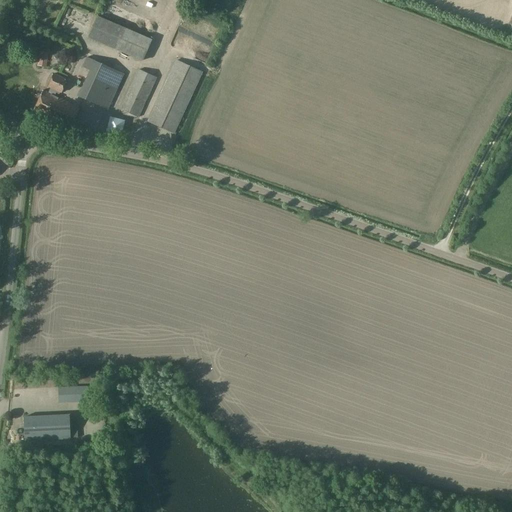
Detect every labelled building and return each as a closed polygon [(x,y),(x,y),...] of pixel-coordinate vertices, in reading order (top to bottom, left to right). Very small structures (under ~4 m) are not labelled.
[(97,16),(87,38),(142,61),(152,40),(97,16)] [(14,30),(22,27),(20,20),(12,23),(14,30)] [(27,38),(35,37),(34,29),(26,30),(27,38)] [(36,65),(47,66),(47,52),(37,51),(36,65)] [(108,110),(124,73),(87,57),(82,67),(89,71),(78,96),(108,110)] [(175,59),(147,122),(174,134),(203,72),(175,59)] [(138,69),(119,109),(138,118),(157,77),(138,69)] [(50,88),(47,93),(43,91),(32,114),(68,131),(79,108),(54,96),(56,93),(59,94),(59,92),(61,93),(67,80),(53,74),(47,87),(50,88)] [(110,116),(106,132),(121,135),(125,120),(110,116)] [(58,387),(59,403),(87,402),(86,386),(58,387)] [(24,441),(70,439),(69,414),(23,417),(24,441)]
